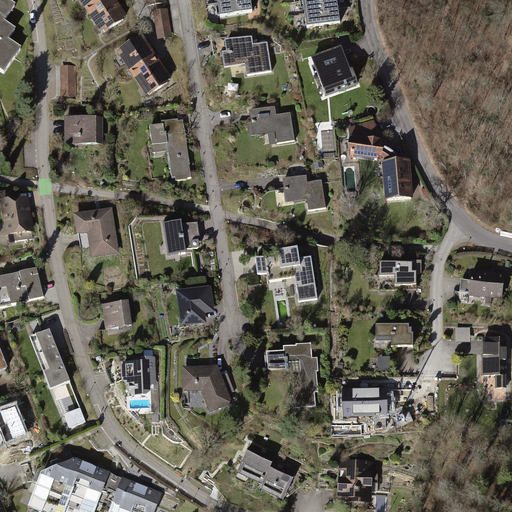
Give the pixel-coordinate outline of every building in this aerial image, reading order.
[(0,0),(0,19),(4,22),(15,6),(5,0),(0,0)] [(90,15),(92,14),(111,1),(110,0),(99,0),(88,7),(86,9),(90,15)] [(250,0),(239,0),(218,3),(220,17),(252,13),(250,0)] [(336,0),(312,0),(303,1),(305,15),(338,10),(336,0)] [(111,1),(92,14),(98,23),(98,22),(105,32),(123,20),(119,14),(122,12),(117,5),(115,7),(111,1)] [(338,10),(305,15),(307,28),(340,23),(338,10)] [(170,37),(166,12),(156,13),(160,38),(170,37)] [(0,19),(0,71),(4,74),(21,50),(8,41),(15,30),(4,22),(0,19)] [(283,41),(277,37),(274,41),(280,46),(283,41)] [(272,72),(268,43),(258,45),(257,42),(253,43),(252,38),(226,41),(228,55),(224,55),(226,66),(246,63),(248,76),(272,72)] [(133,70),(152,58),(151,57),(153,56),(148,47),(146,49),(140,39),(121,52),(133,70)] [(347,73),(338,49),(313,59),(327,95),(357,84),(352,71),(347,73)] [(137,76),(156,64),(152,58),(133,70),(131,72),(135,78),(137,76)] [(156,64),(137,76),(143,85),(143,84),(148,92),(147,92),(149,95),(168,83),(160,70),(162,69),(159,63),(156,65),(156,64)] [(61,67),(62,95),(77,95),(76,66),(61,67)] [(295,141),(291,114),(281,115),(281,118),(277,119),(275,108),(250,111),(252,124),(249,125),(251,135),(277,131),(278,136),(276,137),(277,144),(295,141)] [(95,119),(65,120),(65,140),(83,139),(83,145),(102,144),(102,119),(101,119),(101,114),(95,114),(95,119)] [(181,140),(178,120),(162,122),(162,126),(150,128),(153,147),(167,144),(172,179),(176,178),(176,181),(191,178),(185,139),(181,140)] [(385,147),(373,121),(349,128),(352,159),(356,159),(357,157),(378,160),(382,163),(383,176),(386,176),(388,200),(410,198),(408,163),(398,164),(395,158),(383,150),(385,147)] [(308,186),(307,176),(284,179),(286,192),(285,193),(286,203),(294,202),(294,201),(309,199),(309,203),(307,204),(308,211),(326,209),(322,181),(312,182),(312,185),(308,186)] [(26,199),(3,203),(8,235),(14,234),(15,242),(33,239),(26,199)] [(110,211),(75,217),(78,234),(89,232),(93,256),(117,252),(110,211)] [(180,223),(164,225),(169,257),(185,254),(184,251),(196,249),(197,249),(198,248),(199,246),(199,245),(195,224),(180,226),(180,223)] [(279,256),(256,260),(258,275),(281,272),(282,279),(297,277),(299,286),(297,286),(299,302),(317,300),(311,258),(299,260),(297,249),(278,252),(279,256)] [(412,264),(379,265),(379,277),(395,277),(395,286),(416,286),(416,273),(412,273),(412,264)] [(44,298),(36,269),(13,275),(21,303),(44,298)] [(501,298),(503,276),(493,275),(494,271),(487,271),(487,274),(472,273),(471,282),(461,281),(459,294),(501,298)] [(21,303),(13,275),(0,278),(0,306),(1,308),(21,303)] [(211,308),(209,290),(180,294),(184,324),(203,321),(201,309),(205,309),(205,310),(208,310),(208,308),(211,308)] [(131,326),(128,302),(103,306),(107,330),(131,326)] [(409,326),(376,326),(376,338),(391,338),(391,347),(413,347),(413,334),(409,334),(409,326)] [(457,343),(471,343),(471,328),(457,328),(457,343)] [(70,383),(50,331),(30,338),(50,391),(70,383)] [(505,340),(484,340),(484,376),(497,376),(497,388),(506,388),(505,340)] [(280,353),(267,354),(268,371),(286,369),(286,372),(289,372),(288,363),(300,362),(301,372),(299,372),(300,389),(294,390),(295,408),(316,406),(315,393),(318,393),(317,372),(318,372),(317,358),(312,359),(311,344),(296,345),(296,347),(280,348),(280,353)] [(379,358),(380,371),(391,371),(390,357),(379,358)] [(143,364),(123,365),(124,380),(129,385),(129,392),(131,394),(138,393),(141,396),(146,396),(148,393),(148,385),(154,385),(153,360),(143,360),(143,364)] [(217,368),(183,369),(184,396),(188,396),(188,390),(199,390),(203,391),(211,411),(231,403),(226,392),(233,389),(228,374),(220,377),(217,368)] [(386,415),(386,390),(368,390),(367,387),(364,386),(362,387),(361,390),(344,391),(344,416),(386,415)] [(0,412),(15,407),(12,399),(0,404),(0,412)] [(0,427),(6,444),(26,436),(15,407),(0,412),(0,427)] [(81,408),(65,414),(69,429),(86,423),(81,408)] [(274,458),(251,447),(241,467),(253,473),(251,478),(262,483),(272,462),(274,458)] [(93,511),(109,474),(73,460),(41,475),(29,506),(44,511),(93,511)] [(370,483),(371,462),(341,461),(340,482),(370,483)] [(295,474),(272,462),(262,483),(273,488),(271,492),(283,498),(295,474)] [(154,511),(161,495),(123,480),(110,511),(154,511)] [(370,483),(340,482),(339,502),(365,503),(365,504),(369,504),(370,483)]
